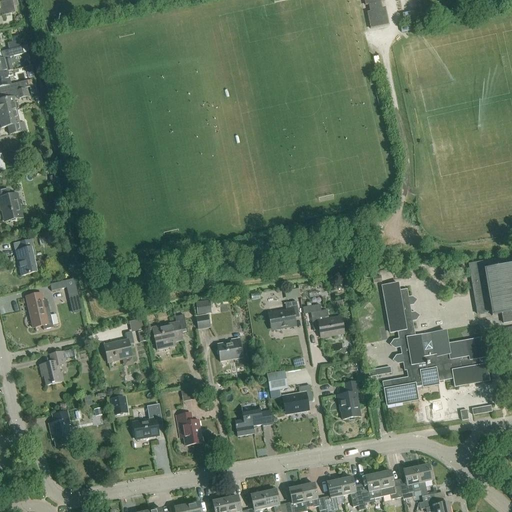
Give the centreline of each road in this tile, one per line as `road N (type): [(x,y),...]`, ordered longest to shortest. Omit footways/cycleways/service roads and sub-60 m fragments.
road 1 (residential): [(55,496),(73,500),(403,443),(454,463)]
road 2 (residential): [(55,496),(19,424),(0,338)]
